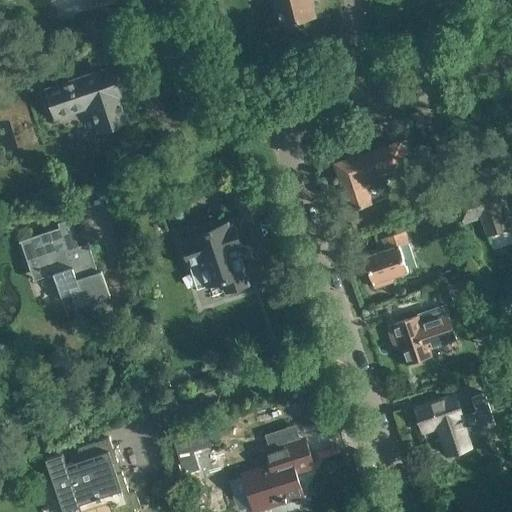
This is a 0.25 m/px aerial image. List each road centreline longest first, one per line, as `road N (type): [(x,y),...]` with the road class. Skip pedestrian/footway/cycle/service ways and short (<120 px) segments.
road 1 (unclassified): [(406,511),(278,129)]
road 2 (unclassified): [(351,107),(511,63)]
